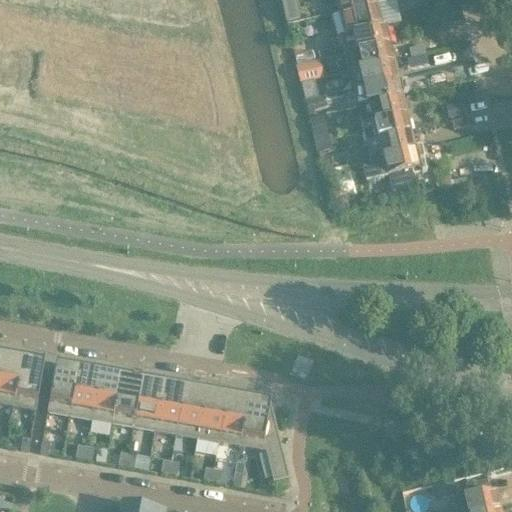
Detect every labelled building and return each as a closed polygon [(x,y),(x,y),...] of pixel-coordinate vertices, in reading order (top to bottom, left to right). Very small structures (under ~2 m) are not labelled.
[(294,0),(279,0),(285,26),(300,23),(294,0)] [(374,7),(371,0),(324,0),(325,3),(335,0),(339,16),(374,7)] [(390,48),(385,28),(379,30),(374,7),(339,16),(343,38),(338,39),(341,49),(318,55),(320,64),(390,48)] [(394,65),(390,48),(320,64),(321,70),(345,64),(348,76),(394,65)] [(423,48),(408,51),(410,60),(425,57),(423,48)] [(398,82),(394,65),(348,76),(349,84),(327,89),(329,98),(351,93),(398,82)] [(402,99),(398,82),(351,93),(356,110),(368,107),(402,99)] [(406,117),(402,99),(368,107),(370,117),(358,120),(360,128),(406,117)] [(308,117),(326,113),(323,100),(305,104),(308,117)] [(466,105),(447,109),(450,122),(469,118),(466,105)] [(410,134),(406,117),(360,128),(364,145),(410,134)] [(415,152),(410,134),(364,145),(368,163),(415,152)] [(415,152),(368,163),(359,165),(360,171),(362,171),(365,184),(387,179),(391,196),(416,191),(413,176),(420,174),(419,169),(415,152)] [(326,154),(318,156),(322,179),(327,178),(326,172),(330,171),(326,154)] [(0,359),(0,408),(14,411),(22,363),(0,359)] [(22,363),(14,411),(35,414),(44,367),(22,363)] [(55,369),(46,416),(68,420),(77,373),(55,369)] [(77,373),(68,420),(90,424),(98,377),(77,373)] [(98,377),(90,424),(111,428),(120,380),(98,377)] [(120,380),(111,428),(133,432),(142,384),(137,383),(137,385),(132,384),(132,383),(120,380)] [(142,384),(133,432),(154,435),(163,388),(142,384)] [(163,388),(154,435),(176,439),(184,392),(163,388)] [(184,392),(176,439),(196,443),(205,395),(184,392)] [(205,395),(196,443),(216,447),(225,399),(205,395)] [(225,399),(216,447),(239,450),(247,403),(225,399)] [(247,403),(239,450),(265,455),(272,486),(288,482),(269,407),(247,403)] [(438,423),(427,419),(424,427),(435,431),(438,423)] [(22,441),(20,453),(28,454),(30,442),(22,441)] [(41,444),(39,456),(47,458),(49,446),(41,444)] [(77,449),(75,461),(83,462),(85,450),(77,449)] [(85,450),(83,462),(91,463),(93,451),(85,450)] [(120,456),(118,468),(126,470),(128,458),(120,456)] [(128,458),(126,470),(134,471),(136,459),(128,458)] [(162,464),(160,476),(168,477),(170,465),(162,464)] [(170,465),(168,477),(176,478),(178,467),(170,465)] [(205,471),(203,483),(211,485),(213,473),(205,471)] [(213,473),(211,485),(219,486),(221,474),(213,473)] [(232,488),(240,490),(242,478),(234,476),(232,488)] [(497,511),(500,511),(496,494),(490,495),(486,481),(467,486),(470,500),(451,505),(453,511),(452,511),(497,511)] [(288,482),(272,486),(275,496),(291,492),(288,482)]
